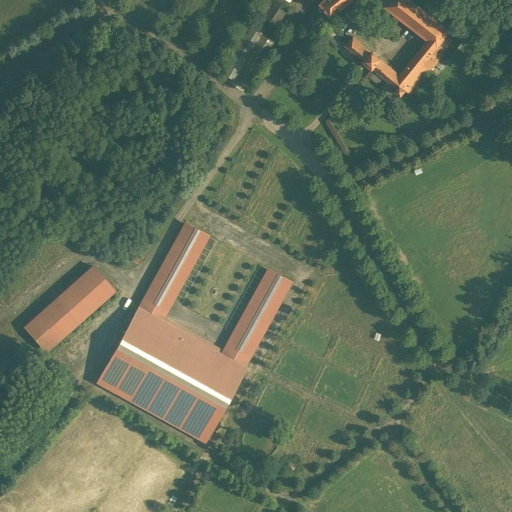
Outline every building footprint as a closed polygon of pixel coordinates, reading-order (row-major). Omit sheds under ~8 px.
[(323,0),(320,2),(331,16),(350,0),(323,0)] [(450,31),(410,0),(378,0),(377,1),(428,40),(439,44),(448,34),(450,31)] [(287,10),(274,2),(264,16),(278,25),(287,10)] [(262,17),(258,15),(224,73),(247,87),(283,28),(278,25),(264,16),(263,15),(262,17)] [(329,33),(323,39),(332,49),(339,43),(329,33)] [(439,44),(447,50),(455,40),(448,34),(439,44)] [(374,53),(354,36),(345,45),(366,62),(374,53)] [(428,40),(404,69),(420,82),(434,66),(439,60),(447,50),(439,44),(428,40)] [(376,55),(374,53),(366,62),(368,64),(371,66),(379,58),(376,55)] [(404,69),(399,75),(379,58),(371,66),(397,88),(395,90),(401,95),(405,90),(411,94),(420,82),(404,69)] [(439,60),(434,66),(440,71),(445,65),(439,60)] [(139,308),(161,320),(207,235),(185,223),(139,308)] [(93,266),(25,326),(46,350),(114,290),(93,266)] [(223,354),(245,366),(291,282),(269,269),(223,354)] [(207,434),(245,366),(223,354),(161,320),(139,308),(101,376),(207,434)] [(207,434),(101,376),(97,383),(203,441),(207,434)]
